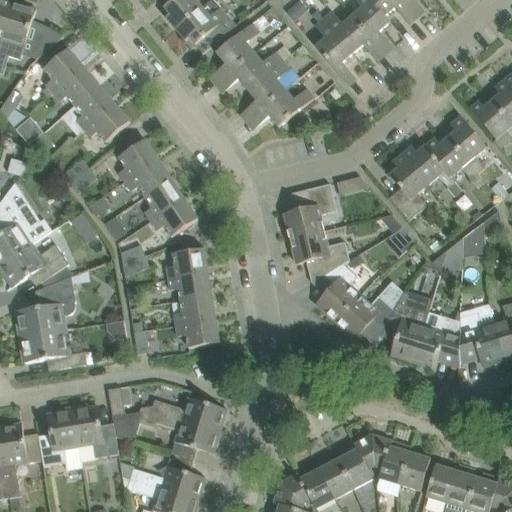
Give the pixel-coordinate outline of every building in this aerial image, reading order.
[(0,0),(0,48),(14,4),(0,0)] [(195,0),(176,0),(165,10),(171,17),(167,20),(177,32),(203,10),(195,0)] [(293,21),(312,7),(306,0),(303,0),(286,12),(293,21)] [(353,18),(375,44),(382,38),(379,34),(390,24),(385,18),(385,19),(369,0),(354,0),(363,10),(353,18)] [(399,14),(407,7),(400,0),(369,0),(385,19),(385,18),(395,10),(399,14)] [(203,10),(177,32),(186,43),(190,40),(196,47),(209,36),(216,45),(236,28),(214,1),(203,10)] [(14,4),(0,48),(0,75),(4,76),(13,46),(25,50),(37,11),(14,4)] [(332,13),(323,20),(353,56),(364,47),(367,51),(375,44),(353,18),(343,26),(332,13)] [(326,41),(316,50),(338,75),(346,69),(343,65),(353,56),(323,20),(314,28),(326,41)] [(253,25),(217,55),(226,66),(222,69),(229,77),(255,55),(247,46),(260,35),(253,25)] [(47,29),(37,61),(63,38),(47,29)] [(68,51),(53,64),(45,71),(53,81),(47,87),(54,95),(84,69),(68,51)] [(255,55),(229,77),(235,85),(239,82),(248,92),(284,63),(276,54),(263,65),(255,55)] [(284,63),(248,92),(257,103),(253,106),(260,114),(286,92),(278,82),(291,72),(284,63)] [(84,69),(54,95),(61,104),(67,98),(75,108),(99,88),(84,69)] [(511,91),(504,83),(495,90),(501,96),(493,103),(511,126),(511,91)] [(99,88),(75,108),(83,117),(77,123),(84,132),(115,106),(99,88)] [(286,92),(260,114),(266,122),(270,118),(279,129),(315,100),(307,91),(294,102),(286,92)] [(14,92),(1,112),(9,122),(24,99),(14,92)] [(511,126),(493,103),(485,110),(479,103),(470,111),(496,141),(506,133),(511,140),(511,126)] [(115,106),(84,132),(91,140),(98,134),(106,144),(130,124),(115,106)] [(483,181),(490,174),(476,158),(487,149),(474,134),(461,118),(451,127),(456,133),(448,140),(483,181)] [(37,143),(43,150),(51,142),(45,136),(37,143)] [(483,181),(448,140),(441,146),(435,140),(426,148),(461,190),(451,178),(462,170),(476,187),(483,181)] [(120,175),(126,184),(159,162),(146,142),(129,153),(120,159),(127,170),(120,175)] [(413,148),(403,156),(428,187),(439,178),(453,196),(461,190),(426,148),(418,155),(413,148)] [(401,190),(389,200),(402,216),(408,223),(427,207),(418,196),(428,187),(403,156),(393,164),(398,171),(390,178),(401,190)] [(72,186),(90,171),(83,162),(64,177),(72,186)] [(159,162),(126,184),(132,194),(139,189),(146,199),(172,182),(159,162)] [(4,177),(15,185),(15,184),(22,174),(12,166),(4,177)] [(79,195),(98,180),(90,171),(72,186),(79,195)] [(361,179),(337,184),(340,196),(369,189),(361,179)] [(172,182),(146,199),(153,209),(146,214),(152,224),(185,202),(172,182)] [(15,185),(6,196),(7,197),(12,204),(24,197),(15,184),(15,185)] [(499,185),(492,191),(501,203),(509,196),(499,185)] [(284,217),(290,241),(324,233),(321,217),(337,213),(335,206),(331,186),(309,192),(313,210),(284,217)] [(185,202),(152,224),(158,233),(165,228),(172,239),(198,222),(185,202)] [(44,220),(40,223),(28,204),(10,216),(11,217),(16,213),(22,222),(0,237),(0,267),(33,246),(45,238),(44,237),(52,232),(44,220)] [(479,213),(472,218),(475,223),(482,217),(479,213)] [(484,226),(485,237),(504,232),(499,213),(484,225),(484,226)] [(82,215),(71,224),(87,244),(99,235),(82,215)] [(403,228),(392,216),(381,219),(394,234),(403,228)] [(115,219),(105,226),(116,242),(126,234),(115,219)] [(474,233),(475,246),(485,244),(485,237),(484,226),(474,233)] [(324,233),(290,241),(296,266),(324,259),(329,275),(342,266),(349,261),(345,244),(328,248),(324,233)] [(73,277),(66,267),(69,265),(56,246),(40,257),(33,246),(0,267),(0,268),(13,288),(7,292),(8,293),(35,275),(41,285),(42,284),(46,289),(72,279),(71,277),(73,277)] [(121,255),(123,267),(146,258),(141,247),(121,255)] [(167,270),(169,281),(208,274),(205,251),(174,256),(176,269),(167,270)] [(433,265),(429,261),(423,269),(442,274),(448,254),(433,265)] [(359,257),(349,263),(353,270),(363,264),(359,257)] [(150,269),(146,258),(123,267),(125,279),(150,269)] [(342,266),(329,275),(326,277),(336,286),(317,307),(336,325),(360,298),(350,288),(357,279),(342,266)] [(208,274),(169,281),(171,292),(179,291),(181,303),(212,298),(208,274)] [(18,314),(22,339),(67,332),(64,316),(68,316),(71,315),(73,313),(74,310),(75,307),(75,303),(72,279),(46,289),(36,294),(46,291),(48,308),(15,313),(15,315),(18,314)] [(126,289),(127,302),(136,301),(135,288),(126,289)] [(216,322),(212,298),(181,303),(183,315),(174,317),(176,328),(177,327),(177,328),(216,322)] [(360,298),(336,325),(355,342),(374,321),(384,330),(380,338),(381,339),(386,330),(394,312),(379,299),(371,307),(360,298)] [(394,312),(386,330),(399,334),(392,357),(414,364),(429,314),(398,305),(394,312)] [(481,359),(483,368),(505,362),(496,325),(489,305),(461,313),(461,324),(460,353),(460,365),(481,359)] [(507,321),(496,325),(505,362),(511,359),(511,305),(503,308),(507,321)] [(414,364),(436,371),(438,362),(446,364),(447,360),(460,365),(460,353),(461,324),(429,314),(414,364)] [(127,339),(124,321),(106,324),(107,332),(109,334),(112,337),(117,339),(121,340),(127,339)] [(216,322),(177,328),(179,340),(187,338),(189,350),(220,345),(216,322)] [(141,323),(132,325),(134,334),(143,332),(141,323)] [(67,332),(22,339),(26,364),(24,364),(24,365),(71,358),(67,332)] [(146,333),(134,335),(138,357),(150,355),(146,333)] [(84,354),(74,356),(77,369),(86,367),(84,354)] [(121,390),(109,392),(113,419),(126,417),(121,390)] [(153,408),(145,409),(221,434),(228,411),(189,399),(185,411),(155,402),(153,408)] [(88,407),(73,410),(82,463),(96,460),(119,456),(115,431),(102,433),(98,408),(88,410),(88,407)] [(221,434),(145,409),(141,410),(139,420),(140,425),(155,429),(156,425),(179,432),(175,444),(214,456),(221,434)] [(40,443),(43,461),(44,469),(67,465),(68,471),(82,468),(81,463),(82,463),(73,410),(59,412),(59,415),(49,417),(53,441),(40,443)] [(117,439),(130,442),(126,418),(113,419),(117,439)] [(22,425),(0,428),(0,434),(10,500),(19,499),(21,498),(16,467),(28,465),(22,425)] [(0,501),(10,500),(0,434),(0,501)] [(354,447),(357,452),(366,470),(367,470),(373,481),(377,489),(380,481),(384,468),(385,468),(391,449),(392,443),(373,437),(354,447)] [(385,468),(384,468),(380,481),(401,487),(411,455),(410,455),(411,451),(393,445),(392,449),(391,449),(385,468)] [(357,452),(339,462),(354,491),(373,481),(367,470),(366,470),(357,452)] [(411,455),(401,487),(421,493),(431,462),(411,455)] [(339,462),(320,471),(336,501),(354,491),(339,462)] [(447,506),(457,474),(436,467),(427,499),(447,506)] [(134,471),(131,481),(199,503),(206,480),(168,468),(164,480),(134,471)] [(320,471),(302,481),(312,501),(317,511),(336,501),(320,471)] [(466,511),(467,511),(477,480),(457,474),(447,506),(445,511),(466,511)] [(281,485),(274,505),(280,507),(297,511),(302,511),(304,506),(312,501),(302,481),(299,476),(281,485)] [(497,486),(499,480),(487,477),(485,483),(477,480),(467,511),(490,511),(492,506),(491,505),(497,486)] [(491,505),(492,506),(499,511),(511,511),(511,484),(499,480),(497,486),(491,505)] [(196,511),(199,503),(131,481),(127,492),(157,501),(154,511),(196,511)] [(21,507),(19,499),(10,500),(12,509),(21,507)]
